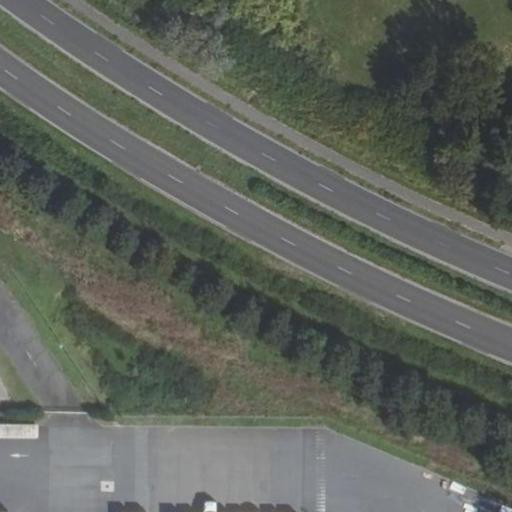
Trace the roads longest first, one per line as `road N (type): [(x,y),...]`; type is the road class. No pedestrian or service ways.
road 1 (primary): [(0,66),(232,210),(511,344)]
road 2 (primary): [(511,279),(390,227),(188,116),(11,0)]
